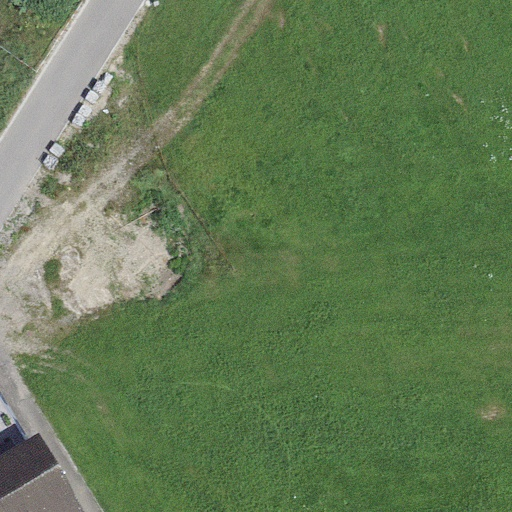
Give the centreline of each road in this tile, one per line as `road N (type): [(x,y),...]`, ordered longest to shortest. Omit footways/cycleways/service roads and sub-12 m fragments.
road 1 (track): [(272,0),(191,108),(0,294)]
road 2 (residential): [(0,187),(118,0)]
